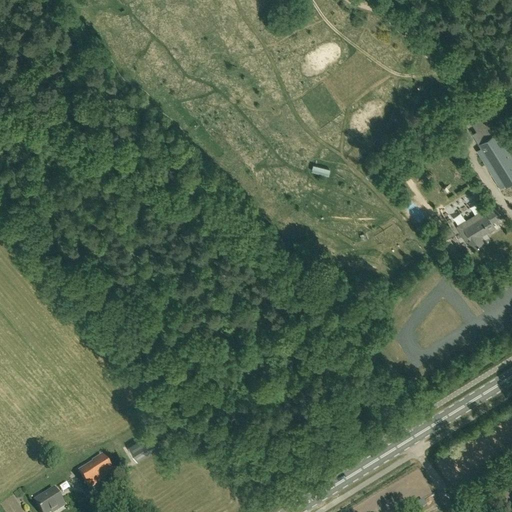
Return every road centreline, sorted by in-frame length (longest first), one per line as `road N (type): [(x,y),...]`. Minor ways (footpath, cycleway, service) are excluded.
road 1 (secondary): [(293,511),(511,377)]
road 2 (track): [(310,0),(369,56),(396,74),(420,74)]
